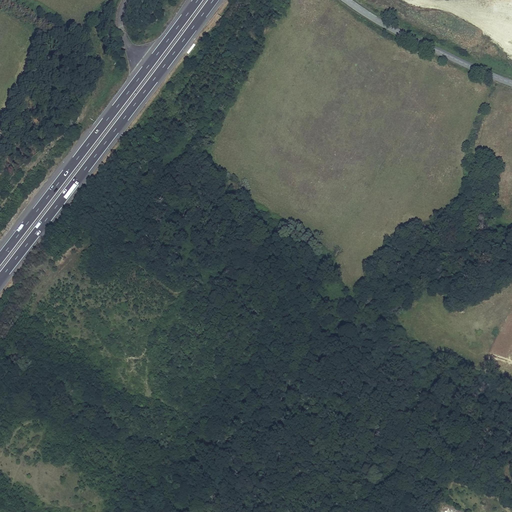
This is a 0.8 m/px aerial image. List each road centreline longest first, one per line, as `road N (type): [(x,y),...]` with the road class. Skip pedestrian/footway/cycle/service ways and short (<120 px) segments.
road 1 (motorway): [(0,278),(212,0)]
road 2 (motorway): [(197,0),(0,258)]
road 3 (track): [(82,250),(129,163),(187,113),(263,0)]
road 4 (tertiary): [(511,83),(346,0)]
